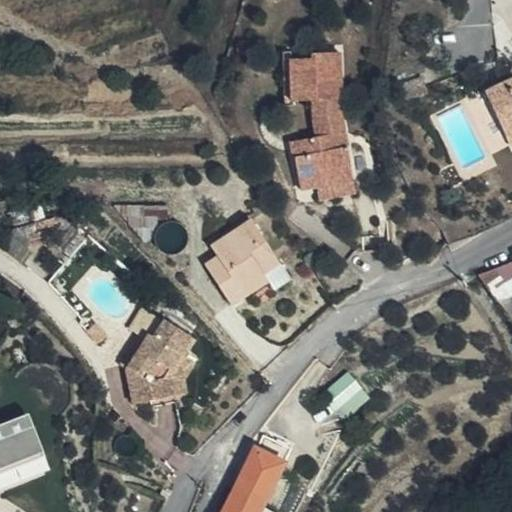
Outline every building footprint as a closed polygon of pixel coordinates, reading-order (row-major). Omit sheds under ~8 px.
[(296,69),(277,71),(281,112),(301,110),(308,148),(285,153),(297,201),(315,198),(332,194),(331,186),(347,183),(350,207),(355,242),(372,240),(361,155),(339,158),(336,151),(333,137),(324,60),(296,63),(296,69)] [(281,112),(277,71),(276,64),(267,64),(272,117),(282,116),(281,112)] [(481,88),(500,132),(511,126),(511,76),(509,77),(481,88)] [(420,79),(401,87),(406,102),(426,92),(420,79)] [(511,126),(500,132),(505,144),(511,141),(511,126)] [(318,212),(350,207),(347,183),(331,186),(332,194),(315,198),(318,212)] [(172,232),(171,218),(146,219),(147,233),(172,232)] [(266,283),(282,271),(253,229),(212,256),(218,264),(206,273),(233,315),(269,289),(266,283)] [(511,261),(481,274),(500,301),(511,296),(511,261)] [(163,376),(184,351),(194,339),(166,317),(152,333),(148,330),(122,360),(124,375),(125,397),(165,396),(163,376)] [(104,339),(92,329),(87,336),(99,345),(104,339)] [(193,358),(184,351),(163,376),(165,396),(166,405),(178,403),(177,379),(193,358)] [(342,406),(364,388),(351,372),(329,390),(342,406)] [(125,397),(124,375),(114,376),(116,398),(125,397)] [(264,435),(236,494),(264,508),(294,448),(264,435)] [(261,511),(264,508),(236,494),(233,499),(226,511),(261,511)] [(304,511),(307,507),(299,503),(295,511),(304,511)]
